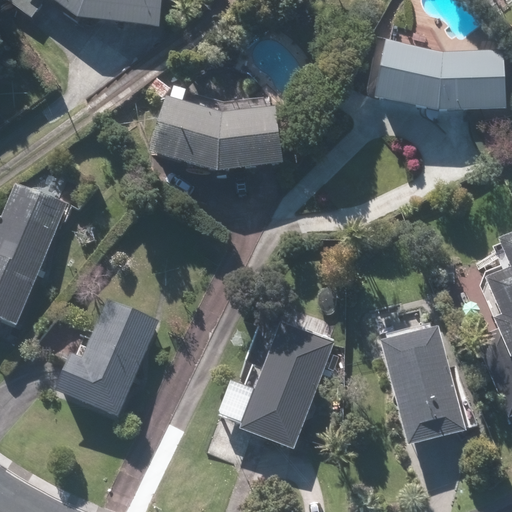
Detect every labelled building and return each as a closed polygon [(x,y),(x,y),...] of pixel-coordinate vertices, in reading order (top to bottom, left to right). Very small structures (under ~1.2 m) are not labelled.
[(54,0),(86,23),(167,32),(170,0),(54,0)] [(394,44),(382,103),(446,116),(510,113),(510,81),(506,52),(450,55),(394,44)] [(174,101),(158,157),(227,177),(291,169),(287,138),(281,110),(228,117),(174,101)] [(0,320),(25,330),(69,202),(18,184),(0,235),(0,320)] [(511,238),(504,242),(511,260),(511,272),(491,282),(507,319),(500,323),(503,331),(478,342),(511,419),(511,238)] [(74,400),(125,421),(163,322),(111,301),(88,361),(77,357),(63,396),(74,400)] [(285,324),(246,432),(300,454),(339,342),(285,324)] [(445,329),(387,345),(414,450),(472,435),(445,329)]
